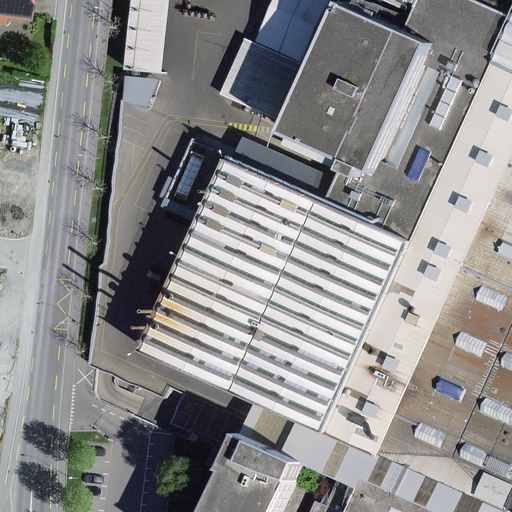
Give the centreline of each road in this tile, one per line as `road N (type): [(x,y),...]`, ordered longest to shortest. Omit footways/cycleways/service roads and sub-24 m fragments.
road 1 (unknown): [(256,0),(174,167),(138,272),(109,415)]
road 2 (secondary): [(60,260),(85,0)]
road 3 (secondary): [(32,511),(60,260)]
